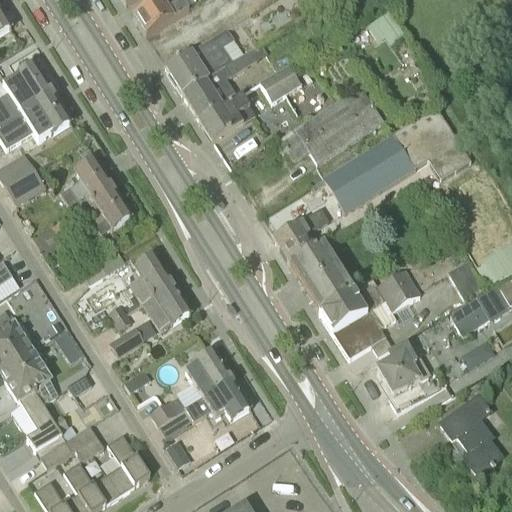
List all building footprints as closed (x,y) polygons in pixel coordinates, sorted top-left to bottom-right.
[(118,0),(125,10),(141,0),(118,0)] [(178,0),(167,0),(133,22),(145,42),(188,15),(178,0)] [(0,16),(0,39),(10,33),(0,16)] [(386,17),(366,31),(377,48),(397,34),(386,17)] [(164,73),(182,100),(232,68),(222,52),(233,46),(226,34),(164,73)] [(261,50),(232,68),(182,100),(199,128),(224,112),(221,107),(235,98),(226,84),(267,59),(261,50)] [(272,109),(300,90),(287,70),(259,88),(272,109)] [(15,83),(2,91),(7,99),(0,103),(0,132),(52,100),(34,71),(15,83)] [(384,126),(362,92),(279,145),(292,167),(307,157),(316,170),(384,126)] [(71,129),(52,100),(0,132),(0,146),(6,156),(24,144),(32,139),(38,148),(51,140),(51,141),(71,129)] [(224,112),(199,128),(212,148),(255,122),(242,101),(224,112)] [(470,167),(436,113),(312,191),(320,205),(331,198),(344,219),(428,166),(440,185),(470,167)] [(0,186),(6,195),(35,177),(23,158),(0,172),(0,186)] [(73,220),(83,214),(113,196),(94,166),(75,178),(81,187),(61,200),(73,220)] [(46,193),(35,177),(6,195),(17,212),(46,193)] [(113,196),(83,214),(95,234),(106,227),(111,236),(131,224),(113,196)] [(272,245),(288,270),(314,255),(306,242),(328,228),(320,215),(272,245)] [(43,261),(71,243),(60,227),(33,244),(43,261)] [(323,249),(314,255),(288,270),(303,294),(337,273),(323,249)] [(89,291),(107,280),(126,268),(120,258),(101,269),(83,281),(89,291)] [(141,309),(172,290),(153,261),(134,273),(140,283),(130,290),(141,309)] [(465,306),(485,294),(468,265),(447,278),(465,306)] [(372,285),(353,297),(318,318),(348,366),(371,352),(377,361),(391,353),(379,333),(395,323),(392,318),(420,300),(399,268),(372,285)] [(0,287),(11,281),(4,269),(0,271),(0,287)] [(337,273),(303,294),(318,318),(353,297),(337,273)] [(510,313),(511,311),(511,283),(497,293),(510,313)] [(142,309),(160,338),(190,320),(172,290),(142,309)] [(510,314),(509,313),(497,293),(496,292),(476,305),(476,306),(488,325),(490,327),(510,314)] [(461,341),(488,325),(476,306),(467,312),(470,317),(453,328),(461,341)] [(113,326),(125,319),(120,312),(109,319),(113,326)] [(4,316),(0,318),(0,343),(14,367),(31,356),(14,327),(12,328),(4,316)] [(130,328),(125,319),(113,326),(119,335),(130,328)] [(143,347),(135,334),(108,350),(116,363),(143,347)] [(53,344),(61,357),(75,348),(67,335),(53,344)] [(0,376),(14,367),(0,343),(0,376)] [(490,346),(465,361),(471,373),(497,359),(490,346)] [(388,404),(397,419),(428,400),(411,372),(419,366),(409,350),(384,365),(387,370),(376,377),(392,402),(388,404)] [(31,356),(14,367),(42,409),(57,400),(49,387),(50,386),(31,356)] [(185,378),(201,405),(231,386),(213,357),(194,369),(195,371),(185,378)] [(25,443),(34,457),(61,440),(60,437),(52,425),(42,409),(14,367),(0,376),(0,379),(17,407),(19,407),(26,419),(37,435),(25,443)] [(91,391),(85,380),(68,391),(74,401),(91,391)] [(140,395),(141,387),(138,381),(127,388),(134,399),(140,395)] [(184,415),(193,429),(210,419),(214,424),(224,417),(230,427),(250,415),(231,386),(201,405),(186,414),(184,415)] [(158,432),(184,415),(186,414),(178,402),(150,420),(158,432)] [(477,481),(481,478),(483,481),(493,474),(493,475),(495,473),(492,469),(500,463),(488,446),(491,443),(478,426),(489,418),(477,403),(439,432),(451,447),(456,443),(469,460),(464,464),(477,481)] [(52,425),(60,437),(68,432),(60,419),(52,425)] [(68,432),(60,437),(61,440),(66,447),(76,440),(70,431),(68,432)] [(73,458),(76,456),(97,442),(90,432),(66,447),(73,458)] [(107,481),(120,502),(150,483),(122,440),(107,450),(121,472),(107,481)] [(97,442),(76,456),(82,466),(104,453),(97,442)] [(164,454),(171,464),(183,456),(177,446),(164,454)] [(66,447),(45,460),(40,464),(47,474),(73,458),(66,447)] [(63,479),(77,500),(84,511),(104,511),(120,502),(107,481),(92,490),(78,469),(63,479)] [(84,511),(77,500),(63,509),(50,487),(34,498),(43,511),(84,511)]
